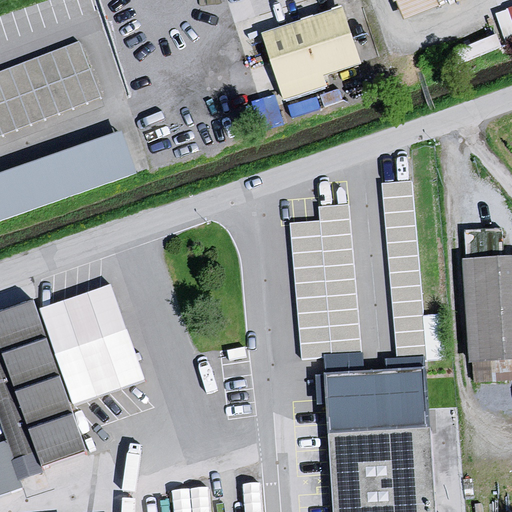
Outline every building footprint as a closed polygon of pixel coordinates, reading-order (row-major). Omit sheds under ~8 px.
[(451,0),(395,0),(404,20),(451,0)] [(504,38),(511,36),(511,4),(498,8),(504,38)] [(343,15),(261,39),(282,101),(363,73),(343,15)] [(81,44),(0,73),(0,137),(102,100),(81,44)] [(123,135),(0,176),(0,221),(136,174),(123,135)] [(411,179),(381,183),(396,360),(422,358),(411,179)] [(305,359),(361,354),(351,203),(316,207),(319,222),(291,222),(305,359)] [(499,248),(497,225),(466,229),(469,252),(499,248)] [(511,262),(465,264),(472,369),(511,367),(511,262)] [(146,381),(112,286),(38,312),(35,303),(0,314),(0,421),(7,442),(0,444),(0,496),(24,489),(21,480),(44,472),(43,468),(87,452),(71,408),(146,381)] [(435,511),(426,369),(325,376),(334,511),(435,511)] [(247,511),(262,511),(260,479),(245,480),(247,511)]
